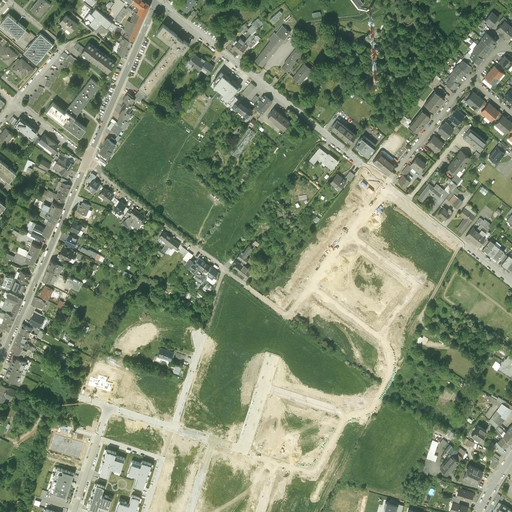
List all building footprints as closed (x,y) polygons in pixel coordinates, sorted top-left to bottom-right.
[(50,3),(46,0),(37,0),(31,8),(40,16),(50,3)] [(149,4),(144,0),(138,0),(136,4),(135,3),(131,8),(133,9),(135,11),(134,14),(133,14),(130,21),(127,29),(124,36),(133,40),(134,40),(149,5),(149,4)] [(185,0),(181,6),(180,7),(186,12),(195,0),(185,0)] [(120,22),(128,10),(126,9),(124,7),(115,19),(120,22)] [(92,12),(90,11),(84,18),(96,28),(101,22),(106,27),(111,22),(96,8),(92,12)] [(270,19),(273,23),(280,18),(279,16),(283,13),(281,10),(270,19)] [(498,17),(492,12),(485,20),(486,21),(491,25),(498,17)] [(8,14),(1,23),(18,38),(21,34),(25,30),(26,29),(8,14)] [(66,14),(59,22),(60,22),(60,21),(63,24),(63,25),(65,26),(71,19),(66,14)] [(71,19),(65,26),(68,29),(68,28),(71,30),(71,31),(77,24),(71,19)] [(250,24),(252,26),(255,30),(260,25),(255,20),(250,24)] [(505,21),(504,20),(501,24),(496,30),(501,34),(509,25),(505,21)] [(111,22),(106,27),(111,32),(117,25),(111,22)] [(177,34),(163,24),(157,32),(170,42),(176,35),(177,34)] [(245,30),(249,34),(254,29),(253,29),(250,25),(245,30)] [(283,25),(283,26),(277,33),(275,32),(270,38),(271,40),(255,60),(262,66),(262,65),(273,52),(273,53),(274,53),(273,52),(290,31),(291,32),(291,31),(283,25)] [(511,27),(509,25),(501,34),(507,39),(511,33),(511,32),(511,27)] [(25,30),(21,34),(26,38),(27,36),(31,40),(35,36),(30,32),(29,34),(25,30)] [(40,33),(23,52),(36,63),(53,44),(40,33)] [(496,42),(486,33),(481,39),(482,39),(490,46),(492,47),(496,42)] [(130,46),(133,40),(124,36),(122,35),(120,42),(130,46)] [(183,40),(176,35),(170,42),(173,44),(171,47),(178,52),(180,50),(182,52),(189,44),(183,39),(183,40)] [(244,42),(236,50),(240,53),(244,49),(253,39),(249,36),(244,42)] [(244,42),(239,38),(237,40),(236,39),(234,42),(235,43),(232,46),(236,50),(244,42)] [(255,41),(253,39),(244,49),(246,51),(255,41)] [(490,46),(482,39),(477,44),(485,51),(490,46)] [(82,52),(85,48),(78,42),(74,47),(81,53),(82,52)] [(85,48),(82,52),(85,55),(91,60),(91,59),(93,61),(101,51),(100,50),(92,44),(89,42),(85,48)] [(127,53),(130,46),(120,42),(117,49),(118,49),(123,52),(127,53)] [(485,51),(477,44),(472,50),(474,51),(481,57),(485,51)] [(178,52),(171,47),(171,46),(160,60),(168,66),(170,64),(172,62),(171,62),(175,57),(175,58),(177,56),(176,55),(178,53),(178,52)] [(17,55),(7,47),(5,49),(1,54),(7,59),(5,61),(9,65),(17,55)] [(296,47),(297,47),(285,62),(286,63),(283,68),(282,67),(282,68),(287,72),(288,72),(287,72),(296,61),(297,61),(298,60),(297,60),(303,52),(303,53),(303,52),(297,47),(296,47)] [(101,51),(93,61),(95,62),(99,64),(98,65),(104,69),(105,69),(108,72),(116,62),(113,60),(114,60),(105,53),(105,54),(103,52),(102,52),(101,51)] [(481,57),(474,51),(470,56),(473,59),(478,63),(482,58),(481,57)] [(200,57),(194,53),(188,60),(193,63),(199,68),(204,62),(206,59),(201,56),(200,57)] [(470,56),(467,53),(464,56),(469,60),(471,62),(473,59),(470,56)] [(70,54),(66,59),(73,64),(77,59),(70,54)] [(511,63),(511,62),(504,56),(499,62),(503,65),(507,69),(511,63)] [(214,66),(206,59),(204,62),(206,64),(205,67),(210,70),(214,66)] [(34,69),(23,60),(21,61),(18,66),(14,70),(23,77),(26,73),(28,75),(34,69)] [(168,66),(160,60),(149,73),(157,80),(159,77),(160,78),(161,76),(161,75),(164,71),(165,71),(166,69),(168,66)] [(466,63),(463,60),(459,65),(466,71),(467,72),(471,67),(466,63)] [(311,69),(303,63),(293,76),(292,76),(292,77),(300,83),(300,82),(311,69),(311,70),(311,69)] [(459,65),(458,64),(453,70),(454,70),(461,76),(466,71),(459,65)] [(495,66),(494,65),(490,71),(498,78),(502,72),(499,70),(495,66)] [(214,79),(212,83),(222,91),(218,95),(226,102),(227,101),(233,94),(235,95),(241,89),(238,87),(240,85),(232,78),(230,80),(228,78),(229,76),(221,69),(214,79)] [(461,76),(454,70),(449,75),(451,77),(456,81),(461,76)] [(498,78),(490,71),(485,76),(486,76),(490,80),(493,83),(498,78)] [(157,80),(149,73),(139,87),(147,93),(149,90),(149,91),(151,89),(150,89),(154,84),(154,85),(156,83),(155,82),(157,80)] [(428,85),(432,88),(439,80),(435,76),(428,85)] [(451,77),(446,82),(453,88),(458,83),(456,81),(451,77)] [(99,85),(90,78),(78,94),(87,101),(99,85)] [(241,93),(246,96),(255,86),(250,82),(241,93)] [(435,90),(440,94),(444,89),(439,85),(435,90)] [(30,96),(28,101),(33,103),(35,98),(37,98),(39,93),(42,93),(44,88),(38,86),(36,92),(34,91),(32,96),(30,96)] [(440,94),(435,90),(424,104),(425,105),(430,109),(433,111),(444,97),(440,94)] [(478,95),(473,91),(471,93),(467,98),(464,96),(461,100),(466,105),(468,102),(470,104),(478,95)] [(133,97),(127,93),(123,98),(126,100),(131,104),(130,103),(132,100),(133,101),(135,99),(137,101),(137,100),(133,97)] [(87,101),(78,94),(66,109),(71,112),(75,116),(87,101)] [(227,101),(231,105),(237,97),(235,95),(233,94),(227,101)] [(266,109),(272,101),(264,95),(260,101),(258,99),(257,101),(258,102),(258,103),(265,109),(266,109)] [(483,100),(478,95),(470,104),(475,108),(479,104),(483,100)] [(242,101),(237,97),(231,105),(238,110),(244,103),(242,102),(242,101)] [(131,104),(126,100),(121,106),(123,108),(129,112),(129,111),(128,111),(130,108),(131,108),(133,106),(131,104)] [(53,102),(47,109),(63,122),(71,112),(66,109),(65,111),(53,102)] [(493,107),(488,102),(487,103),(483,108),(481,111),(486,115),(493,107)] [(252,110),(244,103),(238,110),(236,112),(240,116),(242,114),(246,117),(249,114),(252,110)] [(265,109),(258,103),(255,106),(262,113),(265,109)] [(498,111),(493,107),(486,115),(490,120),(494,115),(498,111)] [(129,112),(123,108),(119,114),(122,115),(127,119),(126,119),(128,115),(129,116),(131,113),(129,112)] [(289,120),(274,108),(268,115),(283,128),(289,120)] [(460,111),(456,108),(454,110),(452,112),(460,119),(464,114),(460,111)] [(427,113),(422,109),(409,125),(417,131),(430,115),(427,113)] [(75,116),(71,112),(63,122),(80,135),(86,127),(74,118),(75,116)] [(460,119),(452,112),(450,114),(451,115),(449,117),(453,120),(457,123),(460,119)] [(14,124),(18,119),(13,115),(9,120),(14,124)] [(127,119),(122,115),(117,121),(119,123),(124,127),(125,127),(124,126),(126,123),(127,124),(129,121),(127,119)] [(507,119),(503,115),(499,119),(495,124),(500,128),(507,119)] [(23,119),(20,116),(18,119),(14,124),(32,138),(38,131),(22,119),(23,119)] [(409,125),(401,118),(399,121),(407,127),(409,125)] [(260,125),(255,121),(252,119),(249,124),(252,126),(252,125),(257,129),(260,125)] [(511,123),(511,122),(507,119),(500,128),(505,132),(507,129),(511,125),(511,123)] [(337,120),(331,127),(350,142),(356,135),(347,128),(345,126),(337,120)] [(449,125),(445,122),(443,124),(443,123),(441,125),(449,132),(453,128),(449,125)] [(117,125),(114,123),(111,128),(118,134),(119,133),(122,135),(123,133),(121,131),(124,127),(119,123),(117,125)] [(467,131),(469,128),(471,126),(466,123),(462,127),(467,131)] [(449,132),(441,125),(439,128),(440,128),(438,131),(442,134),(446,137),(449,132)] [(237,126),(233,132),(237,136),(241,129),(237,126)] [(237,158),(255,133),(248,127),(229,152),(237,158)] [(12,133),(5,128),(0,134),(0,136),(7,142),(11,137),(10,136),(12,133)] [(486,141),(469,128),(467,131),(463,136),(479,150),(486,141)] [(51,138),(44,133),(40,137),(39,140),(46,145),(51,138)] [(363,135),(355,146),(358,148),(358,149),(358,150),(359,151),(360,152),(361,153),(362,153),(363,153),(364,153),(367,156),(375,145),(363,135)] [(442,142),(433,135),(427,143),(431,146),(435,150),(442,142)] [(109,139),(107,137),(103,143),(104,145),(111,150),(115,144),(115,143),(109,139)] [(58,144),(51,138),(46,145),(53,150),(53,151),(55,149),(58,144)] [(497,146),(503,151),(506,147),(500,142),(497,146)] [(111,150),(104,145),(99,151),(107,157),(112,151),(111,150)] [(438,152),(435,150),(431,146),(429,149),(436,155),(438,152)] [(503,151),(497,146),(489,156),(490,157),(490,159),(492,160),(493,160),(496,162),(504,152),(503,151)] [(321,149),(319,147),(313,153),(314,153),(309,159),(314,162),(316,160),(315,159),(318,157),(324,162),(325,160),(329,164),(328,165),(332,168),(338,161),(329,154),(327,156),(326,155),(327,154),(321,149)] [(470,157),(461,150),(448,166),(457,173),(470,157)] [(63,153),(61,151),(58,156),(59,157),(57,160),(63,165),(69,167),(73,160),(68,157),(67,157),(63,154),(63,153)] [(380,151),(373,161),(388,172),(395,163),(380,151)] [(480,155),(475,151),(472,155),(477,159),(480,155)] [(425,163),(417,156),(412,162),(414,164),(421,169),(422,167),(425,163)] [(50,163),(42,159),(39,164),(47,169),(50,163)] [(63,165),(57,160),(55,163),(53,166),(65,173),(69,167),(63,165)] [(16,173),(2,161),(0,163),(0,172),(9,180),(16,173)] [(403,174),(405,176),(412,167),(408,164),(401,172),(403,174)] [(412,167),(420,174),(424,169),(422,167),(421,169),(414,164),(412,167)] [(350,179),(354,174),(349,170),(345,176),(350,179)] [(100,182),(94,178),(96,175),(92,172),(87,178),(90,181),(87,185),(87,186),(86,187),(89,189),(90,188),(93,191),(95,188),(100,182)] [(337,172),(330,181),(331,180),(336,185),(337,183),(340,186),(338,188),(339,188),(346,179),(345,179),(337,173),(337,172)] [(405,176),(403,174),(398,180),(405,186),(407,183),(408,184),(409,182),(408,182),(410,179),(405,176)] [(455,174),(451,179),(457,184),(461,178),(455,174)] [(60,180),(59,179),(56,186),(57,187),(68,192),(71,184),(65,182),(62,180),(62,181),(60,180)] [(444,187),(450,192),(451,191),(455,186),(457,184),(451,179),(444,187)] [(12,185),(8,182),(2,188),(7,192),(12,185)] [(433,186),(429,182),(418,196),(422,200),(429,190),(432,192),(431,193),(432,194),(433,193),(437,197),(441,192),(433,186)] [(434,185),(433,186),(441,192),(444,188),(436,182),(435,184),(434,184),(434,185)] [(480,189),(486,193),(489,189),(483,185),(480,189)] [(454,193),(456,195),(460,190),(455,186),(451,191),(454,193)] [(68,192),(57,187),(56,190),(58,191),(57,192),(54,191),(54,193),(53,194),(54,195),(56,195),(56,196),(64,200),(68,192)] [(107,188),(107,189),(104,187),(99,193),(108,200),(111,197),(112,194),(114,193),(107,188)] [(454,193),(451,191),(450,192),(446,198),(449,200),(454,193)] [(39,198),(44,201),(47,195),(42,192),(39,198)] [(456,195),(454,193),(449,200),(454,204),(452,206),(455,209),(462,200),(456,195)] [(42,207),(44,203),(45,202),(44,201),(39,198),(37,197),(34,203),(41,207),(41,206),(42,207)] [(126,203),(121,199),(120,201),(116,205),(114,208),(120,213),(120,212),(124,208),(123,207),(125,205),(126,203)] [(49,211),(58,215),(62,206),(53,201),(52,202),(50,206),(44,203),(42,207),(49,211)] [(90,204),(83,201),(81,204),(79,203),(77,209),(86,213),(90,204)] [(124,208),(120,212),(123,214),(129,207),(125,205),(123,207),(124,208)] [(448,207),(447,209),(443,206),(438,212),(444,218),(447,215),(448,216),(452,212),(450,211),(451,210),(448,207)] [(139,211),(134,207),(131,210),(130,209),(128,211),(132,214),(131,216),(130,217),(128,216),(127,218),(128,219),(126,221),(124,219),(121,222),(127,227),(130,222),(139,211)] [(474,214),(464,207),(459,213),(464,217),(456,227),(460,231),(469,220),(474,214)] [(50,216),(56,219),(58,215),(49,211),(48,212),(42,209),(40,213),(43,215),(44,216),(49,218),(50,216)] [(145,215),(139,211),(130,222),(132,224),(137,228),(139,225),(138,224),(141,221),(142,222),(143,220),(142,219),(145,215)] [(49,218),(47,221),(48,221),(54,225),(56,219),(50,216),(49,218)] [(79,222),(74,219),(70,227),(78,231),(80,228),(84,230),(86,226),(79,222)] [(54,225),(48,221),(47,221),(45,227),(42,225),(40,230),(49,235),(54,225)] [(48,237),(49,237),(48,237),(49,235),(40,230),(42,225),(37,222),(32,233),(36,235),(42,238),(43,235),(48,237)] [(477,230),(472,226),(465,234),(469,237),(472,239),(483,225),(481,223),(477,227),(478,228),(477,230)] [(486,226),(483,225),(472,239),(474,241),(474,242),(478,244),(485,236),(481,233),(486,226)] [(175,238),(164,230),(163,231),(159,236),(160,236),(158,238),(158,239),(161,241),(163,238),(167,241),(162,248),(165,251),(166,251),(168,247),(170,244),(175,238)] [(78,238),(69,233),(65,240),(74,245),(78,238)] [(251,244),(255,247),(259,242),(260,242),(262,239),(261,238),(262,236),(259,233),(257,235),(260,237),(257,241),(255,239),(251,244)] [(180,242),(175,238),(170,244),(172,246),(177,249),(179,247),(177,246),(180,242)] [(494,243),(489,239),(488,240),(484,246),(483,248),(487,252),(494,243)] [(32,242),(30,246),(28,250),(37,254),(41,245),(32,242)] [(499,247),(494,243),(487,252),(492,255),(499,247)] [(179,250),(185,255),(188,250),(182,245),(179,250)] [(234,262),(236,263),(233,267),(238,271),(244,264),(248,258),(246,256),(252,247),(249,245),(243,252),(242,250),(240,252),(237,255),(238,256),(237,257),(238,258),(239,257),(243,260),(240,263),(236,260),(234,262)] [(73,251),(63,246),(59,253),(73,261),(75,257),(71,255),(73,251)] [(89,250),(82,246),(80,249),(95,257),(95,256),(99,258),(101,254),(90,248),(89,250)] [(163,255),(165,251),(162,248),(160,247),(157,250),(163,255)] [(170,249),(168,247),(166,251),(173,257),(172,258),(176,261),(180,256),(176,253),(177,252),(173,249),(172,250),(170,249)] [(503,251),(499,247),(492,255),(497,259),(498,257),(503,252),(503,251)] [(37,254),(28,250),(27,250),(26,254),(27,254),(25,258),(34,262),(37,254)] [(187,261),(188,261),(190,259),(193,254),(188,250),(183,258),(187,261)] [(511,258),(511,257),(508,254),(507,255),(503,260),(501,263),(506,266),(511,258)] [(204,261),(199,257),(196,261),(195,260),(193,262),(190,259),(188,261),(187,261),(186,264),(196,272),(204,261)] [(57,262),(50,259),(47,267),(54,270),(55,267),(57,262)] [(210,265),(204,261),(196,272),(195,274),(194,276),(202,282),(206,276),(205,275),(207,272),(209,270),(207,269),(210,265)] [(251,269),(244,264),(238,271),(244,275),(246,271),(248,273),(251,269)] [(54,270),(47,267),(43,277),(53,281),(57,273),(57,272),(56,271),(54,270)] [(212,267),(209,270),(207,272),(213,277),(217,271),(212,267)] [(29,273),(21,269),(17,278),(25,282),(29,273)] [(25,282),(17,278),(15,277),(11,287),(21,291),(25,282)] [(81,285),(70,278),(68,281),(73,283),(71,286),(79,290),(81,285)] [(53,289),(45,285),(41,293),(45,295),(45,296),(47,297),(48,297),(53,289)] [(15,295),(9,292),(6,298),(20,304),(22,299),(18,297),(18,296),(14,295),(15,295)] [(42,300),(34,296),(31,304),(36,306),(42,309),(45,303),(42,301),(42,300)] [(20,304),(6,298),(2,307),(7,310),(6,311),(7,311),(15,315),(20,304)] [(15,315),(7,311),(4,318),(12,321),(15,315)] [(33,312),(31,316),(32,316),(30,321),(32,322),(37,325),(40,326),(42,322),(43,323),(45,319),(40,316),(33,312)] [(12,321),(4,318),(0,325),(2,326),(1,328),(5,329),(5,328),(9,329),(12,321)] [(32,328),(22,324),(19,331),(27,335),(31,337),(33,333),(30,332),(32,328)] [(27,335),(19,331),(14,341),(21,344),(27,347),(29,344),(24,342),(27,335)] [(21,344),(14,341),(11,349),(19,353),(22,346),(21,344)] [(160,347),(158,355),(170,359),(173,351),(160,347)] [(511,357),(508,355),(505,358),(503,361),(511,366),(511,357)] [(16,382),(26,360),(25,360),(19,358),(17,357),(17,359),(13,358),(5,378),(16,382)] [(511,371),(511,366),(503,361),(502,360),(499,363),(500,364),(498,367),(510,375),(511,371)] [(181,365),(175,363),(172,372),(178,374),(181,365)] [(10,388),(2,384),(0,388),(0,400),(4,402),(6,397),(11,399),(15,390),(10,388)] [(498,407),(508,413),(511,408),(505,405),(502,403),(496,400),(496,399),(493,404),(498,407)] [(496,410),(505,417),(506,417),(508,413),(498,407),(496,410)] [(502,435),(507,430),(503,427),(502,429),(498,425),(505,417),(496,410),(489,420),(499,431),(502,435)] [(444,433),(447,428),(437,424),(434,428),(444,433)] [(486,430),(477,424),(471,434),(480,440),(486,430)] [(511,424),(507,430),(502,435),(509,441),(511,438),(511,424)] [(509,441),(502,435),(499,431),(496,433),(501,438),(498,442),(496,441),(494,443),(492,441),(490,444),(501,451),(509,441)] [(466,444),(473,448),(475,443),(468,439),(466,444)] [(431,444),(428,452),(434,454),(437,447),(438,442),(433,440),(431,444)] [(457,450),(449,444),(445,448),(447,450),(458,459),(462,456),(456,451),(457,451),(457,450)] [(456,451),(462,456),(463,458),(467,454),(465,452),(466,452),(459,447),(457,450),(457,451),(456,451)] [(116,452),(106,448),(103,458),(102,458),(100,465),(102,466),(99,472),(108,475),(111,465),(113,466),(113,468),(121,470),(125,457),(116,454),(116,452)] [(458,459),(447,450),(445,453),(448,456),(441,464),(449,470),(458,459)] [(487,454),(483,458),(485,460),(493,466),(498,459),(493,455),(491,457),(487,454)] [(427,474),(432,460),(426,458),(421,472),(427,474)] [(141,462),(131,459),(127,472),(135,475),(136,473),(138,474),(135,484),(143,486),(145,480),(147,480),(149,473),(148,473),(152,463),(141,460),(141,462)] [(482,470),(469,464),(463,477),(476,483),(478,478),(479,478),(480,475),(479,475),(482,470)] [(49,491),(67,496),(74,472),(57,466),(49,491)] [(105,485),(96,482),(94,489),(92,489),(90,495),(91,496),(88,506),(98,509),(99,507),(108,510),(112,496),(104,494),(104,495),(102,495),(105,485)] [(472,492),(459,488),(457,496),(459,497),(470,501),(472,492)] [(127,501),(119,498),(115,511),(135,511),(137,510),(137,511),(139,504),(138,503),(140,496),(131,494),(128,503),(126,503),(127,501)] [(257,501),(246,497),(243,505),(254,509),(257,501)] [(396,505),(385,501),(384,506),(385,506),(383,511),(394,511),(395,511),(397,505),(396,505)] [(458,503),(453,502),(451,510),(456,511),(464,511),(467,506),(458,503)] [(397,505),(395,511),(396,511),(400,511),(403,505),(397,503),(396,505),(397,505)] [(501,511),(506,506),(501,503),(496,510),(494,511),(501,511)]
